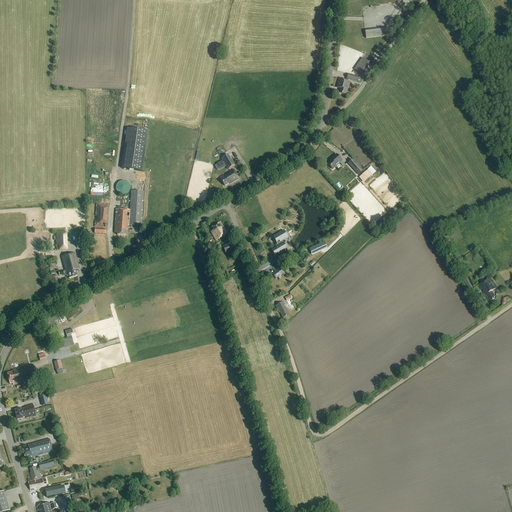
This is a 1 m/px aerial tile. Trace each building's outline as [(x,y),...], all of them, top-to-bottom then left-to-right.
[(391,28),(368,30),(368,37),(392,36),(391,28)] [(364,57),(371,61),(373,58),(367,53),(364,57)] [(362,59),(354,70),(361,75),(368,64),(362,59)] [(361,84),(362,78),(348,74),(347,79),(361,84)] [(340,89),(339,94),(346,96),(348,89),(349,89),(351,82),(339,79),(337,88),(340,89)] [(148,132),(128,129),(121,168),(142,172),(148,132)] [(228,155),(221,160),(227,170),(234,166),(228,155)] [(333,170),(342,162),(336,155),(330,160),(331,161),(328,164),(333,170)] [(358,176),(363,172),(353,160),(348,164),(358,176)] [(231,184),(239,180),(233,171),(220,179),(225,187),(230,183),(231,184)] [(366,172),(360,177),(365,183),(371,177),(366,172)] [(130,188),(129,184),(126,182),(122,181),(119,182),(116,185),(116,189),(117,192),(120,195),(124,196),(127,194),(130,191),(130,188)] [(131,191),(131,197),(130,211),(116,210),(114,234),(117,234),(117,236),(126,237),(126,231),(127,231),(127,227),(129,227),(129,225),(142,226),(144,192),(131,191)] [(96,203),(94,228),(106,228),(108,204),(96,203)] [(227,235),(225,231),(220,223),(211,228),(213,231),(211,233),(216,242),(227,235)] [(55,232),(57,250),(59,250),(59,251),(67,250),(67,234),(65,234),(65,231),(55,232)] [(273,238),(278,247),(272,251),(275,257),(287,250),(282,243),(288,239),(284,232),(273,238)] [(226,254),(236,250),(232,242),(222,247),(226,254)] [(59,276),(61,275),(64,274),(65,276),(66,276),(66,278),(68,277),(68,280),(77,278),(75,272),(79,271),(75,255),(62,258),(65,271),(63,272),(63,271),(58,272),(59,276)] [(272,274),(276,279),(283,274),(280,269),(272,274)] [(494,298),(496,297),(492,292),(496,289),(489,279),(479,286),(490,303),(495,299),(494,298)] [(476,295),(472,287),(468,289),(473,297),(476,295)] [(290,307),(295,304),(290,295),(285,298),(290,307)] [(283,318),(289,315),(283,302),(276,305),(279,312),(280,312),(283,318)] [(67,338),(58,341),(54,342),(56,349),(60,348),(69,345),(67,338)] [(60,361),(54,362),(55,371),(62,370),(60,361)] [(13,385),(37,380),(34,366),(13,371),(13,372),(7,374),(10,384),(12,384),(13,385)] [(46,397),(40,399),(42,407),(48,405),(46,397)] [(16,415),(16,416),(34,411),(33,405),(25,407),(25,409),(21,410),(21,409),(15,411),(16,415)] [(34,411),(16,416),(15,417),(16,419),(17,420),(23,418),(26,417),(27,418),(36,416),(34,411)] [(50,440),(28,445),(29,449),(24,450),(26,458),(32,457),(32,458),(53,452),(50,440)] [(38,464),(40,470),(52,467),(54,466),(53,461),(51,461),(51,460),(48,461),(48,462),(41,464),(41,463),(38,464)] [(32,481),(40,478),(39,473),(38,473),(36,468),(30,470),(31,473),(29,473),(32,481)] [(44,485),(47,485),(46,480),(43,480),(43,481),(36,482),(35,481),(28,482),(30,491),(34,490),(34,489),(44,487),(44,485)] [(45,491),(47,498),(66,494),(64,487),(45,491)] [(0,511),(7,511),(10,511),(4,492),(0,493),(0,511)] [(51,511),(49,503),(41,505),(37,508),(38,511),(51,511)]
